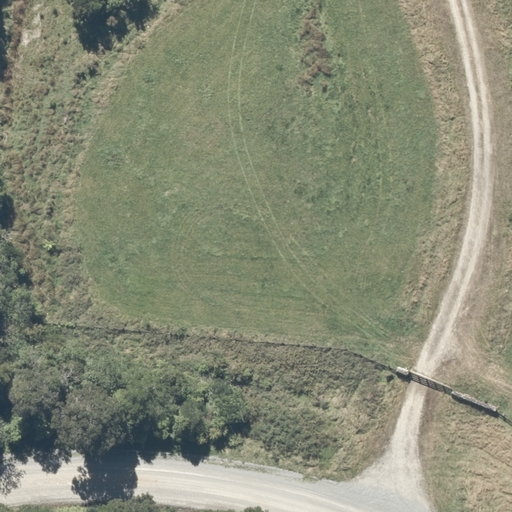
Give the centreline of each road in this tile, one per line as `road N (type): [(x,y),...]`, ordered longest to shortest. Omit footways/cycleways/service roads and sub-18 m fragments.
road 1 (track): [(423,511),(401,463),(475,239),(490,154),(451,0)]
road 2 (unclassified): [(0,496),(189,511)]
